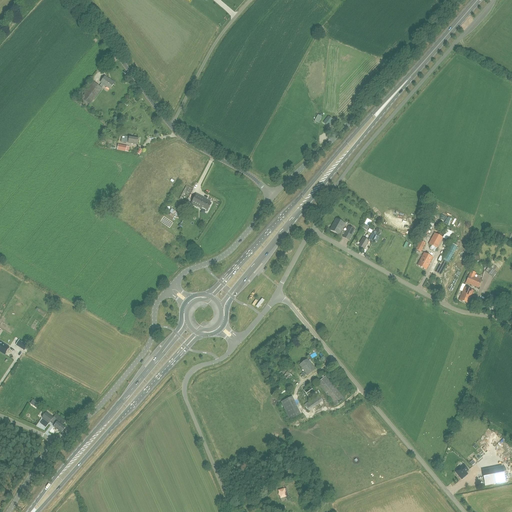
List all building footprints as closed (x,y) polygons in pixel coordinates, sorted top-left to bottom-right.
[(110,89),(114,83),(105,77),(100,82),(102,83),(99,86),(95,83),(99,79),(97,78),(94,82),(82,98),(90,104),(104,85),(110,89)] [(328,126),(333,120),(328,116),(323,122),(328,126)] [(129,137),(125,136),(125,139),(122,138),(121,142),(128,143),(137,144),(138,138),(129,137)] [(208,211),(211,204),(206,201),(207,200),(196,194),(191,203),(202,209),(203,208),(208,211)] [(338,234),(344,223),(336,219),(330,230),(338,234)] [(348,240),(354,230),(349,227),(343,237),(348,240)] [(447,229),(443,237),(443,238),(447,240),(446,241),(449,242),(454,233),(447,229)] [(437,248),(443,238),(443,237),(434,233),(428,243),(437,248)] [(364,249),(369,241),(363,238),(358,246),(364,249)] [(421,252),(425,243),(420,241),(415,249),(421,252)] [(453,245),(449,254),(455,256),(458,247),(453,245)] [(426,270),(433,257),(424,253),(417,265),(426,270)] [(494,270),(497,267),(493,264),(491,268),(489,266),(485,271),(493,277),(497,272),(494,270)] [(474,277),(476,273),(471,271),(469,275),(466,283),(478,288),(481,280),(474,277)] [(468,304),(473,291),(464,287),(459,300),(468,304)] [(0,351),(5,355),(9,347),(0,341),(0,351)] [(307,375),(315,369),(307,359),(299,365),(304,371),(301,374),(303,377),(306,374),(307,375)] [(286,383),(292,375),(287,371),(281,379),(286,383)] [(337,405),(344,399),(325,376),(317,383),(337,405)] [(309,411),(323,401),(318,395),(304,405),(309,411)] [(290,420),(301,414),(292,396),(281,402),(290,420)] [(40,405),(33,400),(30,403),(38,408),(40,405)] [(53,418),(46,413),(42,418),(49,424),(51,421),(55,424),(53,427),(61,433),(66,427),(63,425),(65,421),(56,414),(53,418)] [(484,448),(474,457),(477,460),(486,451),(484,448)] [(487,451),(472,465),(475,468),(490,454),(487,451)] [(468,470),(464,465),(461,468),(460,467),(458,466),(455,468),(455,471),(456,472),(461,479),(467,474),(465,472),(468,470)] [(495,484),(492,469),(482,471),(485,486),(485,487),(496,485),(495,484)] [(281,498),(286,496),(285,493),(287,492),(286,488),(279,490),(281,498)]
